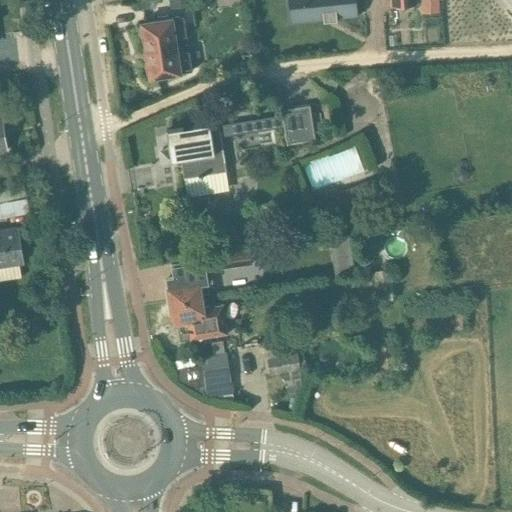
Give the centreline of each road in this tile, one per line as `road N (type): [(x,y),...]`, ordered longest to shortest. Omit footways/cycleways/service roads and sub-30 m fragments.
road 1 (track): [(104,127),(260,71),(511,53)]
road 2 (primary): [(120,399),(60,0)]
road 3 (residential): [(173,445),(282,455),(393,511)]
